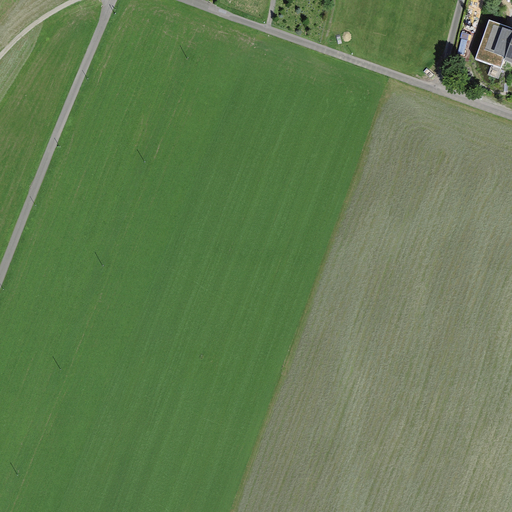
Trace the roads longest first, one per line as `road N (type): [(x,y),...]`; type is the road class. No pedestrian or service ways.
road 1 (residential): [(186,0),(511,115)]
road 2 (residential): [(113,0),(0,281)]
